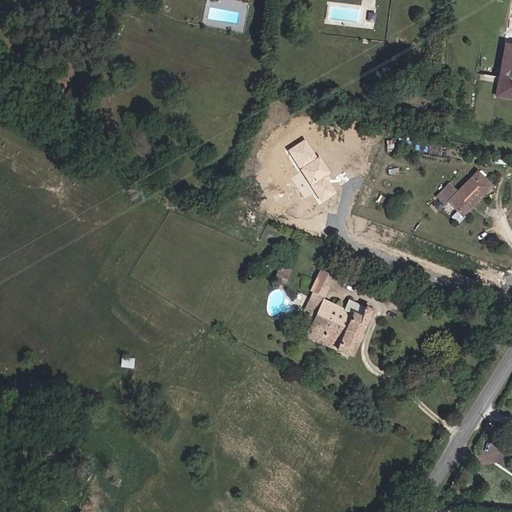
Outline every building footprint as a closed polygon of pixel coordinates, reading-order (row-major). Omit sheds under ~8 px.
[(508,84),(511,61),(511,46),(504,45),(498,83),(508,84)] [(511,99),(511,61),(508,84),(498,83),(495,96),(511,99)] [(472,206),(491,186),(477,172),(456,193),(448,202),(462,216),(470,208),(469,206),(471,204),(472,206)] [(456,193),(448,185),(436,197),(444,206),(448,202),(456,193)] [(284,283),(290,270),(280,266),(274,279),(284,283)] [(350,356),(374,303),(330,284),(333,278),(319,271),(310,290),(312,291),(303,310),(314,315),(310,324),(304,336),(350,356)] [(310,324),(314,315),(303,310),(299,319),(310,324)]
